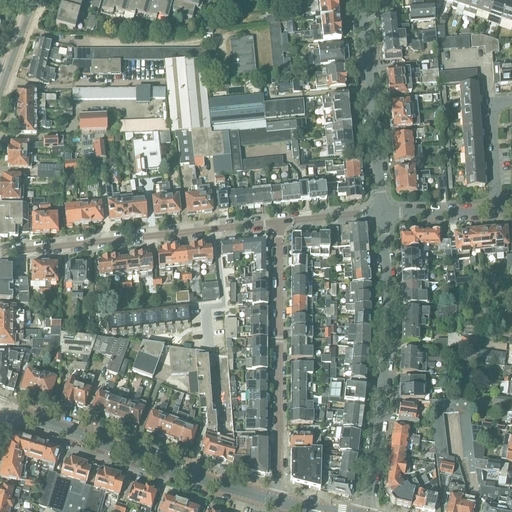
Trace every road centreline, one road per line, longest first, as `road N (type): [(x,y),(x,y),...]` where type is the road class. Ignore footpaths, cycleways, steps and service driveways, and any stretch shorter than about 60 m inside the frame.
road 1 (residential): [(363,511),(380,419),(381,212)]
road 2 (tertiary): [(0,408),(276,501)]
road 3 (residential): [(276,501),(277,222)]
road 4 (residential): [(277,222),(0,252)]
road 5 (residential): [(381,212),(360,0)]
road 6 (unknown): [(219,31),(27,31)]
